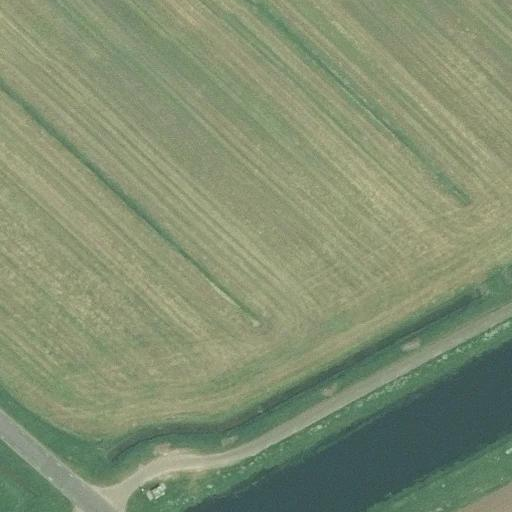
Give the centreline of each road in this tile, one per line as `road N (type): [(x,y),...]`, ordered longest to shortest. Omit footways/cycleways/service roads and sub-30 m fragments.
road 1 (unclassified): [(97,511),(156,471),(234,457),(511,310)]
road 2 (unclassified): [(97,511),(0,426)]
